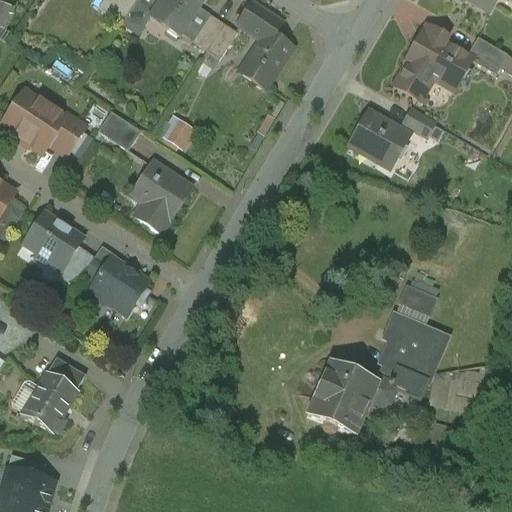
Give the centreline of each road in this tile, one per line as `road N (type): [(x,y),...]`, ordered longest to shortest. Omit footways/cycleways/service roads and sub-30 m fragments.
road 1 (residential): [(199,295),(351,40)]
road 2 (residential): [(0,161),(199,295)]
road 3 (residential): [(100,511),(141,399),(199,295)]
road 4 (unknown): [(232,241),(289,292),(341,388)]
